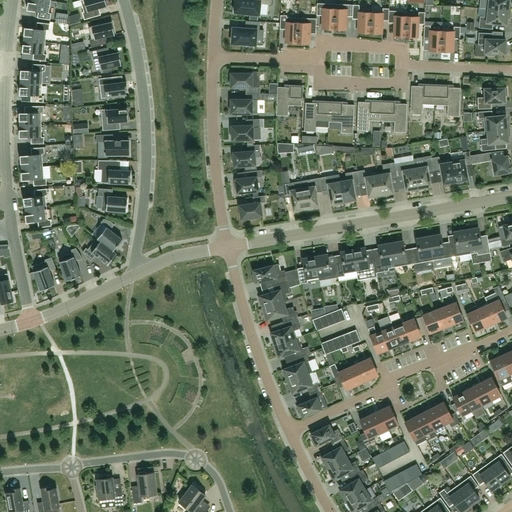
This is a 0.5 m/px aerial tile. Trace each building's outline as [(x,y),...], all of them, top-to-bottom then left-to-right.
[(51,1),(43,0),(29,0),(29,2),(28,2),(27,10),(38,12),(37,18),(50,20),(51,14),(49,13),(51,1)] [(80,0),(84,12),(82,13),(84,20),(96,16),(94,10),(106,6),(107,6),(105,0),(80,0)] [(235,0),(234,13),(259,15),(259,14),(268,15),(269,5),(271,5),(271,0),(235,0)] [(486,0),(486,9),(510,11),(511,4),(509,4),(509,0),(486,0)] [(323,16),(322,28),(334,29),(335,4),(317,3),(317,15),(323,16)] [(347,17),(352,17),(353,5),(335,4),(334,29),(346,30),(347,17)] [(353,5),(352,17),(352,19),(358,19),(358,32),(370,33),(371,13),(359,12),(359,5),(353,5)] [(388,21),(389,11),(389,9),(383,8),(383,13),(371,13),(370,33),(382,33),(382,20),(388,21)] [(509,19),(510,11),(486,9),(485,17),(480,16),(479,28),(493,29),(493,23),(507,25),(507,18),(509,19)] [(394,36),(406,37),(407,12),(389,11),(388,21),(388,23),(394,23),(394,36)] [(407,12),(406,37),(418,37),(418,24),(424,24),(425,12),(419,12),(418,17),(407,16),(407,12)] [(285,42),(297,43),(298,18),(287,18),(287,16),(281,15),(280,29),(286,29),(285,42)] [(298,18),(297,43),(309,44),(310,31),(316,31),(316,19),(298,18)] [(233,28),(232,44),(255,45),(256,38),(263,38),(263,31),(259,30),(260,22),(245,21),(245,29),(233,28)] [(24,40),(45,42),(47,30),(49,30),(50,24),(37,22),(36,29),(25,28),(24,36),(25,36),(24,40)] [(104,45),(102,38),(114,35),(115,35),(112,22),(111,22),(92,27),(92,26),(92,27),(89,27),(91,39),(90,40),(91,47),(104,45)] [(429,51),(441,51),(442,31),(430,31),(430,26),(424,26),(424,38),(430,38),(429,51)] [(454,32),(442,31),(441,51),(453,52),(454,39),(460,39),(460,27),(454,27),(454,32)] [(487,53),(487,55),(495,55),(495,54),(507,54),(507,47),(506,47),(506,40),(492,39),(493,33),(479,33),(478,44),(475,44),(475,56),(485,57),(485,53),(487,53)] [(45,42),(24,40),(24,44),(23,44),(22,52),(34,53),(33,60),(46,61),(46,55),(44,54),(45,42)] [(62,44),(61,63),(71,64),(70,45),(62,44)] [(104,48),(92,51),(95,63),(96,70),(101,69),(101,70),(102,69),(104,69),(104,72),(112,70),(111,67),(121,65),(119,52),(118,52),(110,54),(106,55),(104,48)] [(21,83),(42,84),(43,71),(45,72),(45,65),(32,64),(32,71),(21,70),(21,78),(21,83)] [(231,74),(231,87),(246,87),(246,94),(258,94),(258,72),(239,72),(239,74),(231,74)] [(112,77),(99,79),(102,98),(126,95),(126,90),(127,90),(126,82),(123,82),(113,83),(112,77)] [(42,84),(21,83),(21,87),(20,87),(20,95),(31,95),(31,102),(44,102),(44,96),(42,96),(42,84)] [(424,86),(412,86),(410,114),(422,115),(423,104),(435,105),(436,85),(424,85),(424,86)] [(436,85),(435,105),(448,105),(447,116),(459,117),(460,88),(448,87),(448,86),(436,85)] [(289,105),(302,106),(302,86),(290,86),(290,88),(278,87),(276,116),(288,116),(289,105)] [(492,109),(492,103),(505,102),(505,95),(507,95),(506,88),(494,89),(494,87),(487,87),(487,89),(484,89),(485,97),(478,98),(478,109),(492,109)] [(269,94),(258,94),(246,94),(246,100),(231,100),(231,101),(229,101),(229,108),(231,108),(231,113),(258,113),(258,100),(264,101),(264,102),(277,102),(277,94),(269,94)] [(306,103),(304,131),(316,132),(316,127),(329,128),(329,122),(330,102),(327,102),(318,101),(318,103),(306,103)] [(369,120),(382,121),(383,101),(371,101),(371,102),(358,102),(357,130),(369,131),(369,120)] [(406,133),(407,104),(394,103),(394,102),(383,101),(382,121),(394,121),(394,132),(406,133)] [(341,133),(353,134),(354,105),(342,104),(342,103),(330,102),(329,122),(342,122),(341,133)] [(19,113),(19,121),(20,121),(20,125),(41,125),(41,113),(44,113),(44,106),(25,106),(25,113),(19,113)] [(127,108),(102,110),(103,130),(116,129),(115,122),(128,121),(127,108)] [(434,122),(434,109),(424,109),(424,122),(434,122)] [(485,131),(509,129),(508,121),(507,122),(506,115),(492,117),(492,111),(478,112),(479,119),(484,118),(485,131)] [(232,128),(230,128),(230,134),(232,134),(232,140),(247,139),(253,139),(261,138),(260,127),(260,119),(258,119),(246,120),(246,126),(232,126),(232,128)] [(31,138),(31,144),(44,144),(44,137),(41,137),(41,125),(20,125),(20,130),(20,138),(31,138)] [(510,136),(509,129),(485,131),(487,131),(488,139),(481,139),(482,151),(496,149),(495,144),(509,142),(508,136),(510,136)] [(106,155),(129,155),(129,141),(121,141),(121,140),(115,140),(115,141),(113,141),(113,134),(96,135),(96,141),(106,141),(106,155)] [(234,154),(232,154),(232,161),(234,161),(235,166),(255,165),(254,157),(260,157),(259,145),(247,146),(248,152),(234,153),(234,154)] [(21,163),(22,168),(43,166),(42,154),(44,154),(44,148),(31,148),(32,155),(20,155),(21,164),(21,163)] [(463,157),(452,159),(456,183),(463,182),(463,180),(468,179),(466,166),(472,165),(470,151),(463,153),(463,157)] [(492,160),(495,175),(511,172),(510,170),(511,170),(511,166),(511,163),(509,164),(508,156),(504,157),(503,151),(491,153),(492,159),(492,160)] [(440,161),(439,157),(432,158),(435,171),(441,170),(443,184),(449,183),(449,185),(456,183),(452,159),(440,161)] [(426,164),(415,166),(414,166),(419,190),(426,189),(425,187),(431,186),(428,173),(435,171),(432,158),(425,159),(426,164)] [(101,183),(129,184),(129,179),(131,179),(131,171),(118,170),(118,161),(98,160),(98,170),(102,170),(101,183)] [(414,166),(415,166),(414,161),(395,164),(397,178),(404,177),(406,190),(411,190),(412,191),(419,190),(414,166)] [(383,172),(377,173),(381,197),(388,195),(388,194),(393,193),(391,179),(397,178),(395,164),(395,162),(382,165),(383,172)] [(44,179),(43,166),(22,168),(22,172),(21,172),(22,180),(33,179),(34,186),(47,185),(46,178),(44,179)] [(237,187),(238,193),(258,190),(256,177),(262,177),(262,170),(250,172),(250,178),(236,179),(236,181),(234,181),(235,187),(237,187)] [(374,198),(381,197),(377,173),(365,175),(365,170),(357,171),(360,185),(366,184),(369,197),(374,196),(374,198)] [(287,171),(280,172),(283,185),(284,193),(285,198),(291,197),(294,210),(299,209),(299,211),(306,210),(301,181),(289,183),(287,171)] [(346,178),(340,179),(344,203),(351,202),(350,200),(356,199),(353,186),(360,185),(357,171),(345,173),(346,178)] [(332,176),(320,178),(322,191),(329,190),(329,194),(331,204),(337,203),(337,204),(344,203),(340,179),(339,174),(332,176)] [(320,178),(301,181),(306,210),(313,209),(313,207),(318,206),(316,192),(322,191),(320,178)] [(103,196),(102,211),(126,212),(128,198),(112,196),(113,189),(99,188),(98,196),(103,196)] [(26,210),(47,208),(45,196),(48,195),(47,189),(34,190),(35,197),(24,198),(25,206),(26,210)] [(256,217),(262,216),(260,203),(266,202),(265,196),(253,197),(254,204),(240,206),(242,219),(249,218),(250,220),(256,219),(256,217)] [(39,228),(51,226),(51,220),(48,220),(47,208),(26,210),(26,215),(27,223),(38,221),(39,228)] [(106,227),(98,238),(114,251),(122,239),(110,230),(115,224),(111,221),(104,219),(101,223),(106,227)] [(506,225),(497,227),(500,240),(502,246),(511,243),(511,221),(506,223),(506,225)] [(467,230),(471,254),(477,253),(478,255),(490,253),(487,238),(481,239),(479,228),(477,229),(477,227),(470,228),(470,230),(467,230)] [(449,244),(452,257),(471,254),(467,230),(463,231),(462,229),(455,231),(456,232),(454,233),(456,243),(449,244)] [(429,237),(433,260),(452,257),(449,244),(443,246),(441,235),(440,235),(439,233),(432,235),(433,236),(429,237)] [(412,251),(414,264),(433,260),(429,237),(425,238),(424,236),(417,237),(418,239),(416,239),(418,250),(412,251)] [(117,253),(114,251),(98,238),(97,238),(88,249),(86,248),(83,252),(87,258),(91,261),(95,255),(107,265),(117,253)] [(401,240),(394,241),(395,243),(391,244),(395,267),(414,264),(412,251),(405,252),(403,242),(402,242),(401,240)] [(380,246),(379,246),(381,257),(374,258),(376,273),(389,271),(388,268),(395,267),(391,244),(387,244),(387,243),(380,244),(380,246)] [(357,271),(356,271),(357,274),(369,272),(370,278),(377,277),(376,273),(374,258),(367,259),(365,248),(364,249),(364,247),(357,248),(357,250),(353,251),(357,271)] [(511,260),(511,262),(511,247),(500,251),(504,262),(511,260)] [(81,256),(76,248),(71,250),(72,252),(58,257),(67,281),(81,275),(76,261),(82,259),(81,256)] [(336,264),(338,277),(345,276),(345,274),(356,271),(357,271),(353,251),(349,251),(349,249),(342,251),(342,252),(341,253),(343,263),(336,264)] [(319,255),(319,256),(315,257),(319,278),(318,278),(319,281),(338,277),(336,264),(329,266),(327,255),(326,255),(326,253),(319,255)] [(308,282),(307,280),(318,278),(319,278),(315,257),(311,258),(311,256),(304,257),(304,259),(303,259),(305,270),(298,271),(300,284),(308,282)] [(34,272),(30,273),(31,280),(36,278),(41,291),(55,285),(49,271),(56,268),(52,257),(45,260),(45,261),(32,266),(34,272)] [(265,267),(253,270),(254,275),(252,275),(254,282),(256,282),(256,283),(270,279),(272,286),(275,285),(287,281),(285,270),(281,271),(279,264),(272,265),(272,264),(265,265),(265,267)] [(0,298),(1,302),(1,304),(14,301),(7,273),(0,275),(0,298)] [(263,308),(283,303),(287,301),(285,294),(291,292),(287,281),(275,285),(276,291),(260,296),(260,297),(258,298),(261,305),(262,304),(263,308)] [(489,305),(496,321),(507,317),(499,301),(505,299),(499,285),(493,288),(495,293),(492,295),(491,298),(493,303),(489,305)] [(283,322),(297,318),(299,317),(296,311),(295,311),(293,307),(286,309),(283,303),(263,308),(267,320),(281,316),(283,322)] [(445,307),(452,324),(462,320),(456,303),(445,307)] [(496,321),(489,305),(488,303),(477,308),(485,326),(496,321)] [(346,317),(351,315),(347,305),(342,307),(346,317)] [(475,331),(485,326),(477,308),(476,306),(465,310),(475,331)] [(452,324),(445,307),(434,311),(441,328),(452,324)] [(341,308),(336,311),(340,322),(346,320),(341,308)] [(336,311),(330,313),(334,324),(340,322),(336,311)] [(441,328),(434,311),(423,316),(430,332),(441,328)] [(330,313),(324,315),(328,326),(334,324),(330,313)] [(324,315),(318,317),(323,329),(328,326),(324,315)] [(318,317),(313,320),(317,331),(323,329),(318,317)] [(275,344),(295,338),(292,331),(300,329),(297,318),(283,322),(285,328),(271,333),(275,344)] [(391,324),(399,344),(410,340),(403,324),(401,318),(390,322),(391,324)] [(403,324),(410,340),(421,336),(414,319),(403,324)] [(382,332),(388,348),(399,344),(391,324),(381,328),(382,332)] [(374,327),(368,329),(377,353),(388,348),(382,332),(377,334),(374,327)] [(356,330),(350,332),(355,343),(360,341),(356,330)] [(349,345),(352,344),(355,343),(350,332),(344,334),(349,345)] [(339,336),(343,348),(346,346),(349,345),(344,334),(339,336)] [(296,358),(307,354),(311,353),(308,346),(302,348),(298,336),(295,338),(275,344),(277,349),(275,349),(277,356),(279,356),(279,357),(293,352),(296,358)] [(337,350),(341,348),(343,348),(339,336),(333,339),(337,350)] [(333,339),(327,341),(331,352),(337,350),(333,339)] [(327,341),(321,343),(325,354),(331,352),(327,341)] [(511,356),(510,352),(501,357),(509,376),(511,375),(511,356)] [(288,381),(308,374),(313,372),(308,360),(309,360),(307,354),(296,358),(298,364),(284,369),(284,370),(283,371),(285,378),(287,377),(288,381)] [(501,356),(490,361),(490,362),(491,362),(499,381),(502,386),(511,382),(509,376),(501,357),(501,356)] [(360,363),(367,379),(378,375),(371,359),(360,363)] [(367,379),(360,363),(349,368),(357,384),(367,379)] [(357,384),(349,368),(339,373),(335,364),(330,366),(334,378),(340,375),(346,389),(357,384)] [(307,387),(309,393),(320,389),(318,383),(312,385),(308,374),(288,381),(290,385),(288,386),(291,392),(292,392),(293,393),(307,387)] [(482,383),(491,400),(501,395),(492,378),(492,377),(482,383)] [(491,400),(482,383),(472,388),(482,404),(491,400)] [(483,407),(482,404),(472,388),(463,393),(473,412),(483,407)] [(303,417),(315,412),(315,414),(323,410),(317,397),(323,395),(320,389),(309,393),(312,400),(298,405),(298,406),(297,407),(299,413),(301,413),(303,417)] [(473,412),(463,393),(463,392),(453,398),(463,417),(473,412)] [(444,402),(434,408),(443,424),(448,422),(451,427),(460,422),(455,413),(451,415),(444,403),(444,402)] [(390,406),(380,411),(388,428),(398,424),(390,407),(390,406)] [(443,424),(434,408),(425,413),(433,430),(435,434),(436,434),(446,429),(443,424)] [(379,435),(389,430),(388,428),(380,411),(371,416),(370,416),(378,433),(379,435)] [(433,430),(425,413),(415,417),(427,440),(432,437),(432,438),(437,436),(436,434),(435,434),(433,430)] [(373,436),(378,433),(370,416),(371,416),(370,415),(360,420),(360,421),(366,432),(360,435),(365,446),(375,441),(373,436)] [(405,423),(417,445),(427,440),(415,417),(405,423)] [(335,436),(329,423),(321,427),(322,428),(311,434),(313,438),(311,439),(314,446),(316,445),(316,446),(330,439),(333,444),(343,439),(340,433),(335,436)] [(448,443),(452,440),(444,431),(440,434),(448,443)] [(326,464),(328,468),(347,458),(343,451),(348,449),(343,439),(333,444),(335,450),(322,457),(323,458),(321,459),(325,465),(326,464)] [(399,444),(404,454),(410,452),(404,441),(399,444)] [(393,447),(399,457),(404,454),(399,444),(393,447)] [(511,446),(503,453),(510,463),(511,462),(511,446)] [(388,449),(394,460),(399,457),(393,447),(388,449)] [(383,452),(388,463),(394,460),(388,449),(383,452)] [(377,455),(383,466),(388,463),(383,452),(377,455)] [(487,464),(501,483),(510,477),(504,468),(509,464),(501,454),(487,464)] [(383,466),(377,455),(372,458),(378,468),(383,466)] [(350,464),(347,458),(328,468),(330,472),(329,472),(332,479),(334,478),(334,479),(347,472),(350,477),(361,471),(355,461),(350,464)] [(417,464),(411,467),(417,477),(422,474),(417,464)] [(501,483),(487,464),(472,475),(480,485),(485,482),(491,490),(501,483)] [(411,467),(406,469),(412,480),(417,477),(411,467)] [(406,469),(401,472),(406,483),(412,480),(406,469)] [(363,482),(368,479),(363,470),(361,471),(350,477),(353,482),(340,490),(341,491),(339,492),(343,498),(345,497),(347,500),(365,490),(367,489),(363,482)] [(154,472),(146,473),(146,471),(139,472),(139,474),(138,474),(140,488),(132,489),(134,503),(142,502),(141,496),(157,494),(154,472)] [(401,472),(395,475),(401,486),(406,483),(401,472)] [(114,489),(112,478),(110,478),(110,477),(108,476),(106,475),(103,476),(101,477),(99,478),(99,479),(97,479),(98,486),(96,486),(96,492),(99,492),(100,503),(115,501),(115,506),(124,505),(122,488),(114,489)] [(395,475),(390,478),(395,488),(401,486),(395,475)] [(478,486),(471,476),(456,486),(470,505),(480,498),(473,490),(478,486)] [(384,481),(390,491),(395,488),(390,478),(384,481)] [(205,511),(203,510),(197,506),(205,494),(206,492),(200,488),(199,490),(193,485),(180,502),(190,510),(188,511),(205,511)] [(460,511),(470,505),(456,486),(447,493),(444,489),(439,493),(449,507),(454,504),(460,511)] [(50,487),(42,488),(45,505),(38,506),(38,511),(58,511),(60,511),(56,488),(50,489),(50,487)] [(23,505),(20,488),(12,490),(12,492),(7,493),(9,511),(30,511),(29,503),(23,505)] [(365,490),(347,500),(349,504),(347,505),(351,511),(352,510),(353,511),(355,510),(366,503),(369,509),(379,502),(391,495),(386,488),(381,491),(382,493),(375,498),(371,500),(365,490)] [(426,508),(428,511),(443,511),(448,508),(440,498),(426,508)] [(384,511),(385,511),(379,502),(369,509),(371,511),(384,511)]
